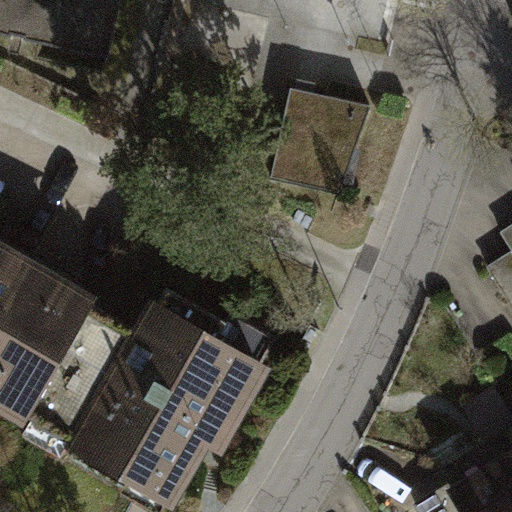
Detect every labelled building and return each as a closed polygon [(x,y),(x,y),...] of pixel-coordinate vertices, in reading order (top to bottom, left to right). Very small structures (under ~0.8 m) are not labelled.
[(0,0),(0,34),(109,58),(121,0),(0,0)] [(342,191),(372,106),(316,94),(292,88),(272,178),(342,191)] [(511,228),(506,232),(511,241),(511,256),(494,267),(511,297),(511,228)] [(93,306),(0,253),(0,400),(29,418),(93,306)] [(227,322),(169,289),(142,334),(119,321),(93,306),(29,418),(75,443),(69,452),(128,486),(133,477),(178,503),(218,435),(221,437),(279,339),(233,312),(227,322)] [(511,417),(496,391),(471,406),(490,437),(511,423),(511,417)] [(511,511),(511,455),(457,489),(454,484),(417,507),(419,511),(511,511)]
